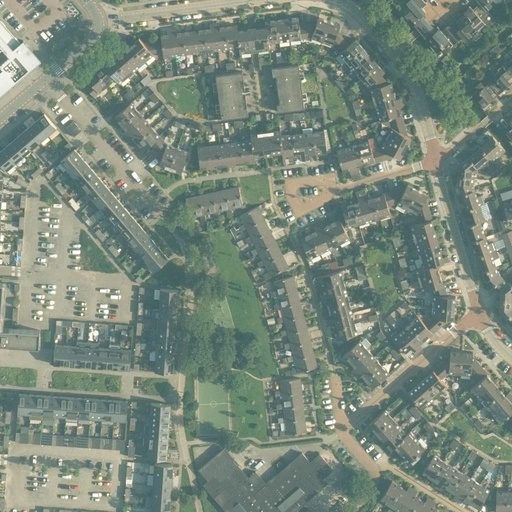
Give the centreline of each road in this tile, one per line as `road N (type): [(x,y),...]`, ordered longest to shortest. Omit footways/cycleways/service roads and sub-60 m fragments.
road 1 (residential): [(338,429),(479,315)]
road 2 (residential): [(159,213),(47,78)]
road 3 (tertiary): [(435,157),(476,304)]
road 4 (tertiary): [(103,20),(246,0)]
